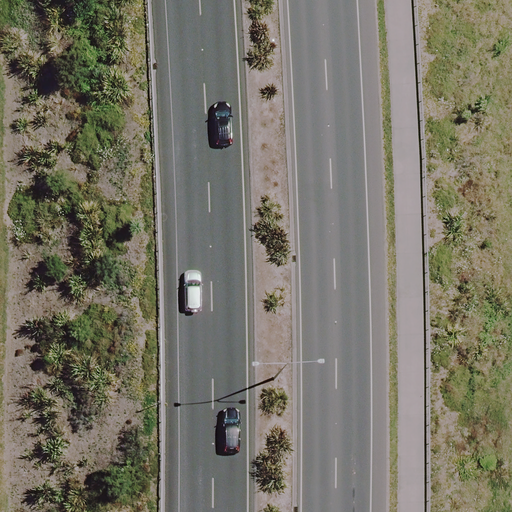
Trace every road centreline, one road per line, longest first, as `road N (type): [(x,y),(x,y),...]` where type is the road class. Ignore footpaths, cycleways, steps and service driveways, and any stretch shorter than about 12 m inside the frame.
road 1 (primary): [(200,511),(210,203),(195,0)]
road 2 (primary): [(320,0),(332,225),(322,511)]
